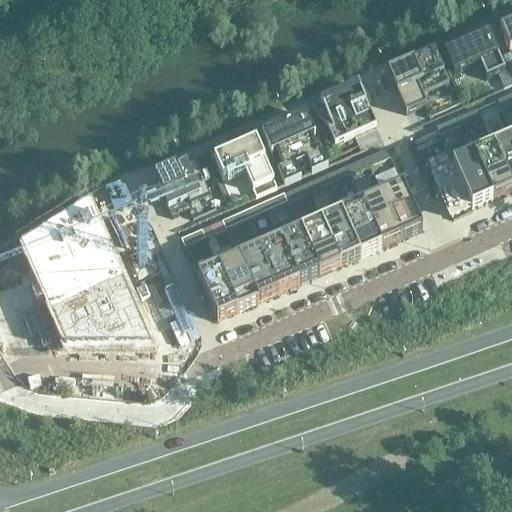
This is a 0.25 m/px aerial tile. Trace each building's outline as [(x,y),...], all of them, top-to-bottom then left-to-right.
[(511,26),(499,32),(509,54),(511,52),(511,26)] [(480,67),(486,82),(505,74),(489,39),(489,37),(480,41),(444,57),(454,79),(480,67)] [(434,54),(387,75),(405,117),(427,108),(423,98),(449,87),(434,54)] [(358,88),(315,106),(334,149),(355,140),(376,130),(371,118),(356,124),(351,113),(366,106),(358,88)] [(507,99),(497,103),(501,112),(511,107),(507,99)] [(497,103),(487,108),(491,117),(501,112),(497,103)] [(487,108),(477,112),(480,120),(481,121),(491,117),(487,108)] [(477,112),(466,117),(470,124),(480,120),(477,112)] [(466,117),(456,121),(459,129),(470,124),(466,117)] [(284,188),(301,181),(295,167),(305,163),(311,176),(328,169),(321,153),(316,156),(309,141),(315,139),(305,118),(293,123),(300,137),(288,142),(283,130),(285,129),(284,127),(261,137),(271,158),(276,156),(283,170),(277,173),(284,188)] [(492,202),(511,192),(496,155),(489,140),(468,149),(492,202)] [(466,143),(445,152),(446,153),(471,211),(492,202),(468,149),(466,143)] [(252,145),(221,159),(213,162),(215,166),(222,183),(225,181),(227,186),(245,178),(255,201),(277,192),(261,157),(256,144),(252,145)] [(511,148),(496,155),(511,192),(511,148)] [(446,153),(425,162),(451,220),(471,211),(446,153)] [(186,164),(153,178),(172,221),(192,212),(189,207),(209,198),(195,164),(187,167),(186,164)] [(401,242),(422,233),(398,179),(378,189),(378,190),(401,242)] [(304,188),(284,197),(287,205),(307,196),(304,188)] [(378,190),(358,199),(381,251),(381,252),(401,243),(401,242),(378,190)] [(283,197),(273,201),(277,209),(287,205),(283,197)] [(337,207),(360,260),(381,251),(358,199),(357,198),(337,207)] [(273,201),(263,206),(266,214),(277,209),(273,201)] [(263,206),(253,211),(256,219),(266,214),(263,206)] [(316,216),(340,269),(360,260),(337,207),(316,216)] [(34,286),(62,354),(155,356),(121,282),(87,209),(19,252),(34,286)] [(253,211),(242,215),(246,223),(256,219),(253,211)] [(242,215),(232,220),(236,228),(246,223),(242,215)] [(319,278),(340,269),(316,216),(296,225),(300,234),(319,278)] [(232,220),(222,224),(225,232),(236,228),(232,220)] [(296,226),(275,235),(299,288),(319,279),(319,278),(300,234),(296,226)] [(201,233),(191,238),(194,246),(205,241),(201,233)] [(275,235),(255,244),(278,297),(299,288),(275,235)] [(191,238),(181,242),(184,250),(194,246),(191,238)] [(255,244),(234,253),(238,261),(258,305),(278,297),(255,244)] [(237,314),(258,305),(238,261),(234,253),(214,262),(218,271),(237,314)] [(214,262),(194,271),(217,324),(237,314),(218,271),(214,262)]
